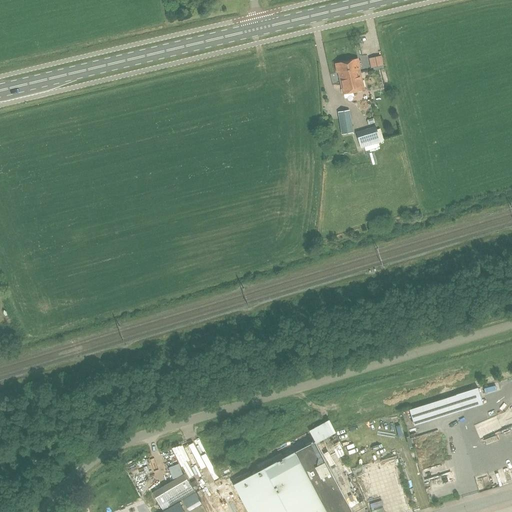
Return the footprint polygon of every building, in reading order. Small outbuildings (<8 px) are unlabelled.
[(381,55),(369,58),(371,68),(383,65),(381,55)] [(338,73),(339,72),(344,94),(365,90),(360,68),(361,68),(359,59),(336,64),(338,73)] [(350,110),(338,112),(341,134),(354,132),(350,110)] [(376,126),(356,132),(361,149),(381,143),(376,126)] [(457,396),(462,411),(483,405),(479,389),(457,396)] [(414,419),(445,412),(442,397),(410,404),(414,419)] [(334,419),(325,421),(327,429),(337,427),(334,419)] [(383,511),(422,500),(401,432),(362,444),(383,511)] [(352,511),(315,442),(234,485),(248,511),(352,511)] [(178,462),(169,466),(174,477),(183,473),(178,462)] [(153,493),(163,511),(195,492),(184,474),(153,493)] [(179,502),(163,511),(181,511),(178,506),(180,505),(179,502)]
